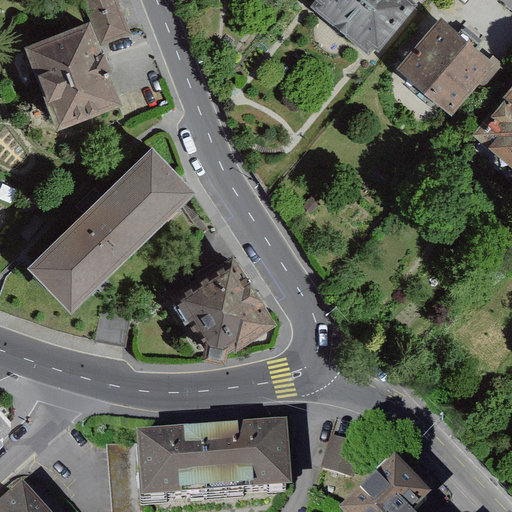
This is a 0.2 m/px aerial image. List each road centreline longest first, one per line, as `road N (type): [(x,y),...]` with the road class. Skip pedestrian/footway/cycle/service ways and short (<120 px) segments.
road 1 (tertiary): [(320,358),(316,318),(227,177),(158,0)]
road 2 (tertiary): [(82,379),(192,394),(284,382),(320,358)]
road 3 (residential): [(320,358),(403,415),(495,511)]
road 4 (residential): [(82,379),(0,471)]
